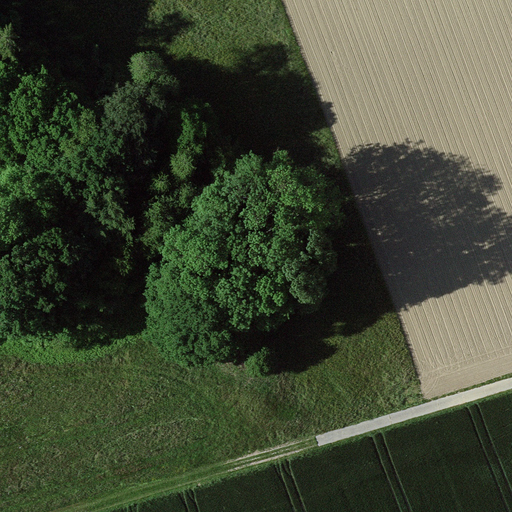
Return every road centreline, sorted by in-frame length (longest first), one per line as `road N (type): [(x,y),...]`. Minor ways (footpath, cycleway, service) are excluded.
road 1 (track): [(82,511),(329,435)]
road 2 (track): [(511,382),(329,435)]
